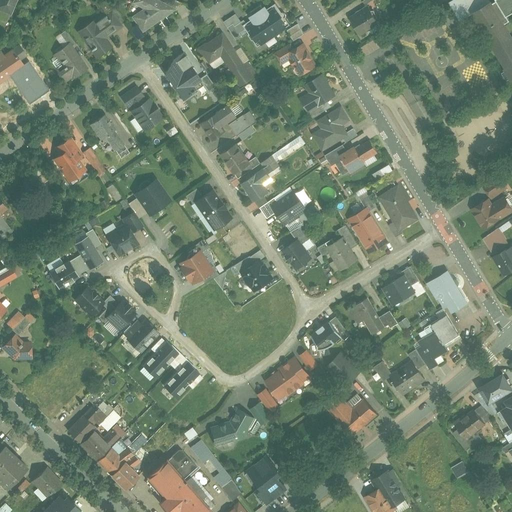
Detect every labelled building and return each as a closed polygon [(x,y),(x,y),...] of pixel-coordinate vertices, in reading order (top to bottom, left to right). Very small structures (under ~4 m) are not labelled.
[(0,0),(0,8),(12,14),(17,0),(0,0)] [(117,10),(111,2),(102,0),(98,0),(97,1),(107,17),(104,19),(113,31),(126,22),(117,10)] [(165,3),(157,0),(136,0),(136,1),(148,7),(135,16),(144,29),(175,9),(165,3)] [(183,2),(177,0),(165,0),(165,3),(174,8),(183,2)] [(438,0),(433,3),(439,13),(444,10),(438,0)] [(511,0),(496,0),(492,3),(490,0),(453,0),(450,2),(461,20),(474,12),(507,67),(505,68),(506,70),(502,72),(503,74),(502,75),(504,79),(505,79),(506,81),(511,78),(511,80),(511,79),(511,35),(505,23),(510,20),(508,15),(511,12),(511,0)] [(265,11),(262,5),(251,12),(255,17),(247,23),(244,25),(246,29),(258,47),(291,25),(286,18),(287,17),(287,16),(287,14),(286,13),(285,12),(284,12),(283,12),(277,3),(265,11)] [(370,6),(358,13),(358,14),(352,18),(361,33),(370,28),(377,22),(374,18),(376,17),(370,6)] [(104,19),(96,25),(93,21),(80,30),(86,39),(88,38),(94,46),(91,49),(92,51),(93,49),(99,57),(112,47),(105,37),(113,31),(104,19)] [(245,20),(236,26),(240,33),(246,29),(244,25),(247,23),(245,20)] [(236,26),(234,23),(229,27),(237,40),(243,36),(240,33),(236,26)] [(305,34),(299,24),(288,30),(294,41),(305,34)] [(76,43),(66,30),(61,34),(69,44),(69,43),(71,47),(76,43)] [(248,61),(244,64),(223,34),(206,45),(200,49),(203,54),(204,54),(210,62),(221,54),(243,85),(257,75),(248,61)] [(71,47),(69,43),(69,44),(56,53),(59,57),(66,66),(64,67),(65,68),(60,71),(66,80),(73,75),(74,78),(87,68),(71,47)] [(291,43),(275,52),(280,60),(288,55),(288,54),(295,50),(291,43)] [(2,51),(0,52),(0,82),(15,72),(22,82),(32,75),(25,65),(21,59),(27,54),(21,45),(5,56),(2,51)] [(295,50),(288,54),(288,55),(296,68),(295,70),(298,74),(300,74),(301,75),(317,65),(304,45),(295,50)] [(59,57),(53,62),(60,71),(65,68),(64,67),(66,66),(59,57)] [(191,66),(183,71),(178,64),(166,72),(183,97),(193,91),(193,92),(204,85),(200,79),(191,66)] [(216,87),(207,74),(200,79),(204,85),(209,92),(216,87)] [(322,76),(307,85),(313,96),(303,102),(309,111),(323,103),(335,96),(331,89),(330,90),(322,76)] [(138,87),(123,97),(129,105),(133,103),(142,96),(143,95),(138,87)] [(154,105),(150,99),(146,102),(142,96),(133,103),(137,109),(133,111),(145,128),(162,117),(158,111),(159,110),(155,104),(154,105)] [(323,103),(309,111),(313,118),(327,110),(323,103)] [(230,105),(215,115),(222,126),(237,115),(233,109),(230,105)] [(342,108),(320,122),(327,134),(318,140),(324,149),(344,137),(348,135),(347,133),(342,125),(349,120),(342,108)] [(105,114),(92,124),(102,139),(107,136),(115,130),(116,130),(105,114)] [(214,114),(201,123),(213,140),(226,131),(222,126),(215,115),(214,114)] [(244,114),(231,123),(239,134),(252,125),(244,114)] [(252,125),(239,134),(243,140),(256,131),(252,125)] [(355,129),(347,133),(348,135),(344,137),(346,142),(358,135),(355,129)] [(115,130),(107,136),(117,151),(125,145),(115,130)] [(71,137),(57,147),(62,155),(55,159),(68,179),(85,168),(78,158),(83,155),(71,137)] [(357,148),(356,149),(363,162),(364,161),(378,153),(371,140),(357,148)] [(237,144),(222,154),(236,174),(236,173),(251,163),(249,162),(237,144)] [(343,144),(326,155),(332,166),(344,159),(342,155),(348,152),(343,144)] [(125,145),(117,151),(122,158),(130,153),(125,145)] [(106,170),(90,147),(84,151),(100,174),(106,170)] [(348,152),(342,155),(344,159),(348,165),(347,165),(349,168),(351,171),(365,163),(364,161),(363,162),(356,149),(357,148),(356,147),(348,152)] [(261,163),(264,168),(269,173),(280,166),(273,155),(261,163)] [(251,163),(236,173),(239,178),(261,163),(257,156),(249,162),(251,163)] [(43,165),(23,180),(31,192),(36,189),(35,188),(50,177),(51,178),(52,177),(43,165)] [(373,178),(389,170),(387,165),(371,173),(373,178)] [(264,168),(243,183),(251,194),(251,195),(254,200),(255,200),(264,195),(269,191),(264,183),(271,177),(269,173),(264,168)] [(499,176),(484,186),(492,197),(507,187),(499,176)] [(156,180),(137,194),(139,196),(149,211),(150,213),(170,199),(156,180)] [(123,196),(114,184),(108,188),(116,201),(123,196)] [(418,219),(399,186),(381,197),(395,221),(400,230),(401,229),(418,219)] [(197,188),(187,195),(193,204),(197,202),(196,201),(203,196),(197,188)] [(203,196),(196,201),(197,202),(206,215),(223,203),(219,197),(218,198),(213,190),(203,196)] [(279,202),(274,205),(278,211),(286,223),(290,220),(291,222),(299,216),(298,214),(306,208),(295,191),(279,202)] [(369,191),(359,196),(367,209),(367,208),(369,211),(378,206),(369,191)] [(34,208),(24,194),(11,203),(18,212),(24,207),(28,213),(34,208)] [(264,195),(255,200),(260,208),(261,207),(269,202),(264,195)] [(139,196),(129,203),(135,212),(140,218),(149,211),(139,196)] [(269,202),(261,207),(268,218),(278,211),(274,205),(279,202),(276,197),(269,202)] [(0,198),(0,235),(8,232),(9,233),(10,233),(9,232),(6,222),(3,223),(0,219),(0,213),(7,208),(0,198)] [(489,199),(473,209),(484,228),(511,210),(511,209),(505,198),(492,205),(489,199)] [(223,203),(206,215),(215,228),(222,224),(231,217),(226,209),(227,209),(223,203)] [(369,211),(367,208),(367,209),(351,218),(370,251),(387,241),(369,211)] [(140,218),(135,212),(123,219),(126,224),(127,224),(132,232),(144,225),(140,218)] [(395,221),(389,225),(396,237),(403,233),(401,229),(400,230),(395,221)] [(126,224),(108,235),(119,254),(138,243),(132,232),(127,224),(126,224)] [(222,224),(215,228),(217,232),(214,234),(218,239),(228,232),(222,224)] [(304,224),(291,231),(298,240),(299,240),(302,244),(312,237),(304,224)] [(359,244),(347,224),(338,228),(343,237),(351,249),(359,244)] [(86,233),(88,237),(94,246),(100,243),(92,230),(86,233)] [(510,247),(501,233),(491,239),(500,253),(510,247)] [(88,237),(75,245),(81,255),(89,267),(90,268),(103,260),(94,246),(88,237)] [(343,237),(334,242),(336,246),(330,250),(341,268),(340,269),(340,270),(358,259),(358,258),(357,259),(351,249),(343,237)] [(210,247),(204,239),(199,243),(204,251),(210,247)] [(298,240),(284,250),(288,254),(287,255),(291,260),(297,268),(312,257),(302,244),(299,240),(298,240)] [(199,243),(187,251),(191,256),(200,251),(201,252),(204,251),(199,243)] [(500,253),(494,257),(505,274),(511,269),(511,251),(510,247),(500,253)] [(191,256),(184,261),(185,262),(184,266),(182,267),(190,280),(195,277),(199,277),(200,279),(210,272),(213,271),(211,268),(201,252),(200,251),(191,256)] [(81,255),(70,262),(77,274),(89,267),(81,255)] [(251,256),(236,265),(242,273),(244,272),(243,271),(256,263),(251,256)] [(256,263),(243,271),(244,272),(247,276),(246,279),(250,284),(252,285),(256,290),(273,278),(269,272),(270,271),(266,265),(265,266),(261,260),(256,263)] [(69,261),(50,272),(59,287),(78,276),(77,274),(70,262),(69,261)] [(12,269),(11,268),(3,272),(8,281),(17,276),(16,275),(22,271),(18,265),(12,269)] [(220,274),(214,266),(211,268),(213,271),(210,272),(214,278),(220,274)] [(402,272),(404,275),(410,285),(420,280),(412,266),(402,272)] [(223,290),(227,271),(220,274),(214,278),(223,290)] [(448,271),(434,280),(436,283),(431,286),(438,298),(443,295),(453,311),(467,303),(448,271)] [(210,272),(202,277),(206,283),(214,278),(210,272)] [(386,286),(396,302),(401,299),(402,301),(409,297),(407,295),(413,291),(410,285),(404,275),(386,286)] [(94,293),(88,287),(76,299),(82,305),(81,306),(86,310),(87,309),(92,315),(103,304),(104,302),(98,297),(99,296),(95,292),(94,293)] [(111,295),(104,302),(103,304),(107,308),(111,304),(116,300),(111,295)] [(369,297),(348,310),(357,325),(358,324),(358,323),(365,319),(374,334),(375,333),(374,333),(380,329),(381,330),(390,324),(384,315),(380,317),(372,304),(369,297)] [(116,308),(108,317),(110,319),(120,329),(136,313),(131,309),(133,308),(129,304),(127,305),(123,301),(116,308)] [(107,308),(99,317),(106,323),(110,319),(108,317),(116,308),(111,304),(107,308)] [(399,323),(391,310),(384,315),(390,324),(392,328),(399,323)] [(25,316),(20,311),(14,317),(19,323),(25,316)] [(448,314),(432,323),(438,331),(424,340),(431,351),(431,350),(436,358),(449,349),(445,343),(460,334),(448,314)] [(19,323),(13,329),(19,335),(31,322),(25,316),(19,323)] [(347,330),(337,316),(330,321),(331,321),(341,334),(347,330)] [(137,320),(125,333),(130,338),(142,325),(137,320)] [(130,338),(129,339),(141,351),(158,333),(146,321),(130,338)] [(330,321),(325,326),(324,325),(318,330),(319,331),(313,335),(312,335),(318,343),(319,349),(323,348),(325,348),(328,347),(331,345),(333,344),(336,342),(335,341),(342,336),(343,336),(341,334),(331,321),(330,321)] [(15,336),(4,347),(16,358),(28,357),(31,354),(31,343),(23,343),(15,336)] [(155,353),(165,342),(161,338),(151,349),(155,353)] [(143,365),(155,377),(179,352),(166,341),(165,342),(155,353),(143,365)] [(436,358),(431,350),(431,351),(422,356),(431,369),(439,364),(436,358)] [(310,351),(309,352),(308,351),(302,355),(311,368),(317,364),(316,363),(317,362),(310,351)] [(361,370),(343,351),(327,367),(347,386),(361,370)] [(427,364),(418,351),(413,355),(421,368),(427,364)] [(296,357),(281,368),(296,389),(304,383),(301,378),(307,373),(296,357)] [(164,386),(176,397),(188,385),(198,374),(200,373),(187,361),(164,386)] [(384,361),(374,367),(384,381),(392,376),(391,375),(393,374),(384,361)] [(414,362),(402,370),(401,369),(393,374),(391,375),(392,376),(404,394),(411,389),(410,389),(418,383),(419,384),(426,379),(414,361),(413,361),(414,362)] [(282,370),(268,380),(278,395),(285,390),(288,394),(296,389),(281,368),(282,370)] [(479,388),(489,405),(511,391),(511,385),(505,373),(479,388)] [(203,378),(198,374),(188,385),(192,389),(203,378)] [(96,389),(88,398),(93,402),(101,394),(96,389)] [(277,404),(267,389),(260,394),(261,395),(260,396),(269,409),(270,408),(271,409),(277,404)] [(353,408),(340,393),(326,405),(339,421),(353,408)] [(511,397),(506,400),(509,406),(503,410),(511,425),(511,397)] [(353,408),(339,421),(352,436),(377,414),(365,398),(353,408)] [(95,403),(69,430),(80,441),(96,425),(91,421),(94,419),(99,424),(107,416),(102,410),(95,403)] [(109,403),(102,410),(107,416),(108,415),(115,408),(109,403)] [(271,417),(261,403),(252,409),(262,424),(271,417)] [(494,416),(483,405),(476,411),(478,409),(487,422),(494,416)] [(254,418),(240,410),(232,423),(212,428),(217,445),(244,437),(254,418)] [(475,410),(464,418),(463,417),(455,422),(459,429),(453,433),(464,449),(480,437),(476,431),(485,425),(476,411),(475,410)] [(107,416),(99,424),(100,425),(102,423),(108,429),(115,422),(108,415),(107,416)] [(310,419),(291,434),(304,451),(323,436),(310,419)] [(186,439),(194,434),(190,427),(182,432),(186,439)] [(94,430),(81,443),(97,459),(120,436),(113,428),(103,439),(94,430)] [(511,441),(502,448),(505,454),(510,451),(510,450),(511,448),(511,441)] [(242,493),(205,445),(194,453),(232,501),(242,493)] [(28,468),(5,446),(0,450),(0,479),(9,488),(28,468)] [(119,456),(111,448),(99,461),(112,474),(135,455),(128,447),(120,453),(121,455),(119,456)] [(199,468),(182,449),(179,449),(172,456),(187,473),(190,476),(199,468)] [(135,455),(112,474),(126,488),(139,475),(130,467),(132,466),(133,467),(141,462),(135,455)] [(190,476),(187,473),(172,456),(149,476),(167,496),(160,501),(167,509),(167,511),(179,511),(180,511),(207,511),(215,505),(190,476)] [(267,456),(248,471),(261,487),(257,490),(267,503),(286,488),(277,476),(280,474),(267,456)] [(448,467),(454,477),(466,471),(460,461),(448,467)] [(291,465),(286,468),(294,478),(298,474),(291,465)] [(47,467),(33,480),(47,495),(62,482),(47,467)] [(402,482),(395,470),(390,473),(397,485),(402,482)] [(390,473),(389,471),(374,480),(379,488),(366,496),(375,511),(388,511),(396,507),(395,504),(405,498),(397,485),(390,473)] [(27,479),(18,488),(22,492),(31,483),(27,479)] [(63,499),(59,495),(42,511),(80,511),(82,511),(66,495),(63,499)] [(2,502),(0,504),(0,511),(6,511),(9,509),(2,502)] [(245,511),(239,503),(227,511),(245,511)]
